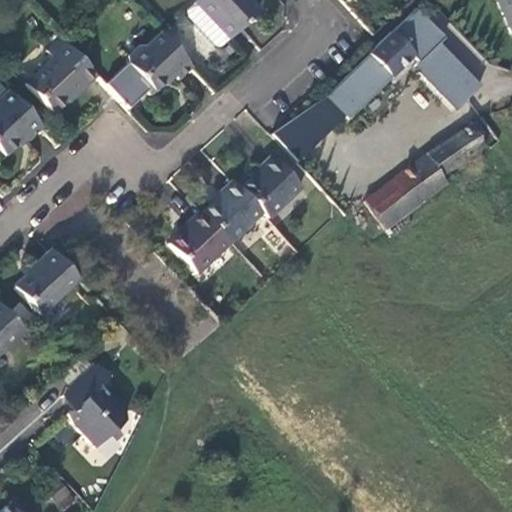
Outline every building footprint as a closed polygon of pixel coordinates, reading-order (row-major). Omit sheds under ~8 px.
[(243,23),(259,7),(251,0),(196,0),(194,2),(229,37),(243,23)] [(511,0),(497,0),(511,32),(511,0)] [(229,37),(194,2),(187,9),(187,16),(215,44),(222,44),(229,37)] [(411,54),(457,107),(481,88),(416,6),(389,32),(388,31),(323,95),(346,118),(411,54)] [(178,76),(191,64),(159,30),(144,43),(137,43),(127,52),(126,60),(137,71),(137,77),(143,83),(150,90),(172,70),(178,76)] [(85,87),(98,75),(63,39),(62,37),(50,49),(56,56),(27,83),(55,112),(61,106),(68,99),(70,101),(76,95),(76,86),(85,87)] [(28,139),(42,125),(8,88),(0,95),(0,149),(4,153),(16,142),(24,134),(28,139)] [(469,167),(475,170),(483,163),(483,155),(477,149),(482,145),(479,139),(487,133),(478,118),(435,146),(364,201),(384,228),(415,205),(445,182),(439,174),(465,157),(466,162),(469,167)] [(237,186),(259,209),(265,215),(297,184),(268,153),(256,164),(258,167),(253,171),(237,186)] [(227,239),(239,228),(259,209),(237,186),(230,178),(222,185),(218,189),(219,191),(199,210),(227,239)] [(420,212),(415,205),(384,228),(389,235),(420,212)] [(195,270),(227,239),(199,210),(198,208),(186,219),(188,221),(178,230),(167,241),(195,270)] [(389,235),(394,242),(424,218),(420,212),(389,235)] [(39,311),(76,275),(49,247),(32,264),(12,284),(39,311)] [(0,347),(21,327),(0,304),(0,347)] [(123,406),(100,382),(108,373),(96,361),(73,383),(84,394),(72,406),(67,411),(69,415),(72,419),(96,444),(123,418),(123,406)] [(61,395),(72,406),(84,394),(73,383),(61,395)] [(49,496),(59,511),(76,501),(66,485),(49,496)] [(0,511),(22,511),(22,509),(11,497),(0,508),(0,511)]
